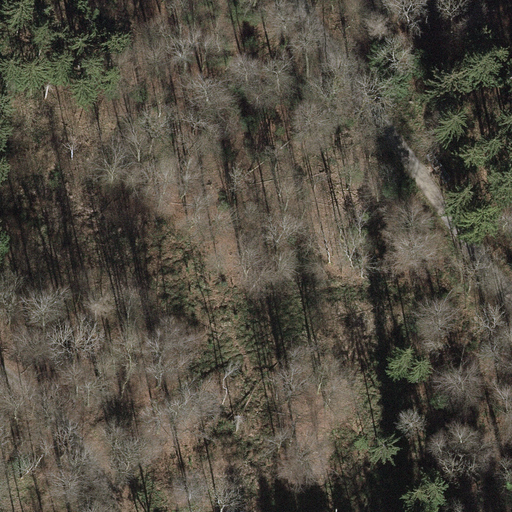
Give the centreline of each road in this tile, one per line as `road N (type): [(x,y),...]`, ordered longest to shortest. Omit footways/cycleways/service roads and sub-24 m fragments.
road 1 (track): [(511,299),(294,0)]
road 2 (track): [(119,511),(82,442),(0,371)]
